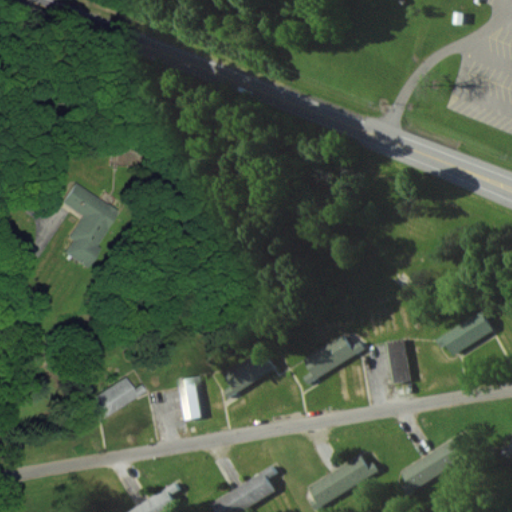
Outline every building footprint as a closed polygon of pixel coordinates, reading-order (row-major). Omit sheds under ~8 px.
[(499,332),(486,312),(446,336),(459,356),(499,332)] [(308,359),(315,372),(308,376),(312,384),(361,354),(349,334),(308,359)] [(228,371),(235,387),(228,390),(231,396),(281,371),(271,349),(228,371)] [(84,398),(94,419),(138,400),(129,378),(84,398)] [(189,418),(204,416),(200,392),(185,395),(189,418)] [(382,472),(370,451),(310,487),(322,508),(382,472)] [(215,502),(221,511),(245,511),(282,491),(270,470),(215,502)]
